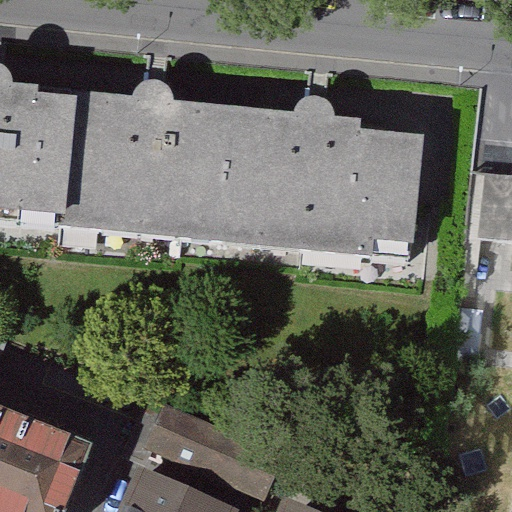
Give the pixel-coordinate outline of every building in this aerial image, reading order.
[(0,91),(0,223),(420,259),(431,138),(368,132),(369,123),(314,118),(156,105),(0,91)] [(73,511),(98,451),(0,412),(0,511),(73,511)] [(264,511),(284,468),(160,412),(140,456),(263,511),(264,511)] [(230,511),(146,475),(129,511),(230,511)] [(302,511),(283,503),(279,511),(302,511)]
